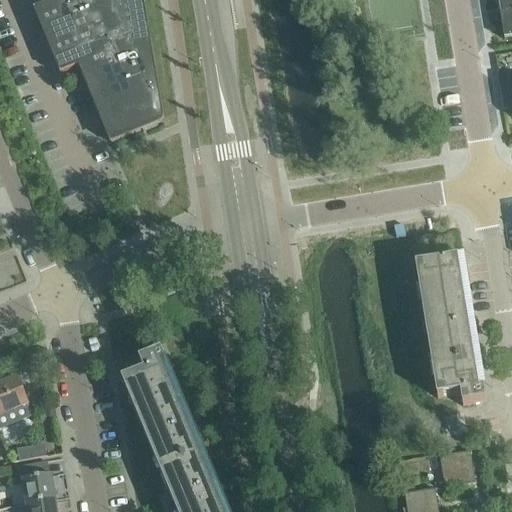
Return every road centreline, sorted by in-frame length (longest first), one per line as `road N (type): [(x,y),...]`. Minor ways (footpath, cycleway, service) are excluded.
road 1 (tertiary): [(293,511),(245,220)]
road 2 (residential): [(245,220),(314,217),(485,187)]
road 3 (tertiary): [(245,220),(204,0)]
road 4 (residential): [(97,511),(59,292)]
road 5 (residential): [(59,292),(206,228),(245,220)]
road 6 (residential): [(485,187),(457,0)]
road 7 (residential): [(508,349),(485,187)]
road 8 (residential): [(59,292),(0,149)]
